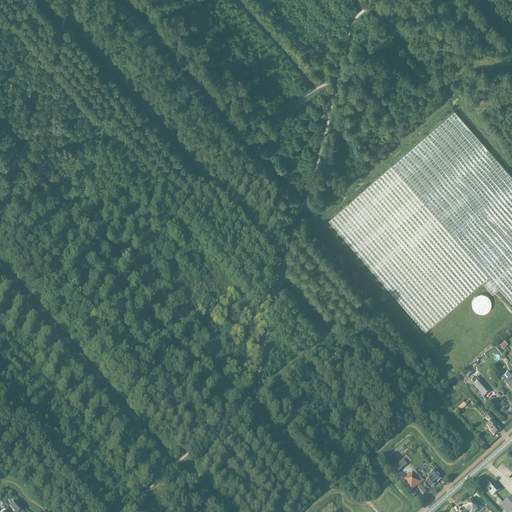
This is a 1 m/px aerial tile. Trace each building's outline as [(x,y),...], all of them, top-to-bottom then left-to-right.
[(508,346),(504,341),(499,345),(503,350),(508,346)] [(477,376),(471,381),(474,385),(484,396),(490,391),(480,380),(477,376)] [(491,422),(487,426),(489,429),(488,429),(494,436),(498,432),(494,427),(497,424),(493,420),(491,422)] [(393,468),(397,473),(406,465),(402,460),(393,468)] [(406,479),(403,481),(412,491),(417,487),(423,495),(428,492),(427,490),(429,488),(425,483),(422,485),(420,483),(424,480),(415,470),(406,478),(406,479)] [(431,478),(426,482),(432,488),(442,480),(436,472),(435,471),(429,476),(431,478)] [(486,488),(490,492),(490,493),(492,495),(495,493),(495,494),(500,490),(497,486),(497,487),(493,482),(486,488)] [(506,511),(505,511),(511,511),(511,496),(501,505),(506,511)] [(463,507),(467,511),(477,511),(482,508),(473,498),(463,507)] [(13,511),(23,511),(20,508),(20,507),(15,502),(10,507),(13,510),(12,511),(13,511)]
